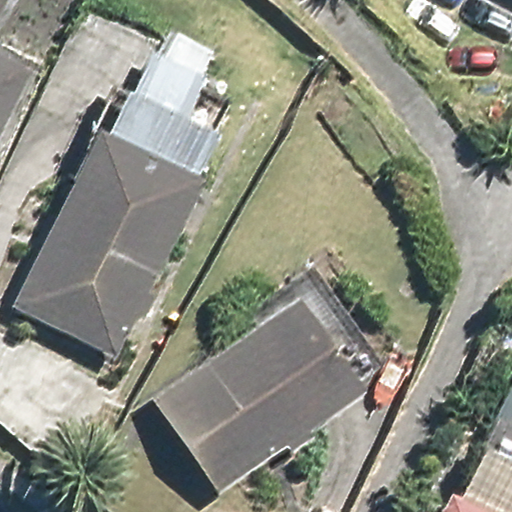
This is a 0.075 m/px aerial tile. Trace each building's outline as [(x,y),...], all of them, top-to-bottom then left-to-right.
[(0,105),(17,69),(0,60),(0,105)] [(5,308),(108,355),(188,182),(85,135),(5,308)] [(358,402),(286,302),(144,402),(216,502),(358,402)] [(511,378),(493,418),(511,426),(511,378)] [(463,511),(442,501),(436,511),(463,511)]
